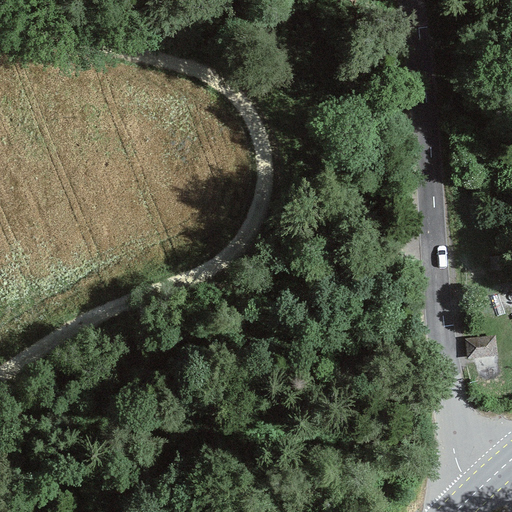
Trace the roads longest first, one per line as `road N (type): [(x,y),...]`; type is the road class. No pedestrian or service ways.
road 1 (unclassified): [(0,373),(114,306),(201,274),(249,229),(261,204),(264,155),(245,112),(215,82),(0,22)]
road 2 (unclassified): [(459,507),(413,0)]
